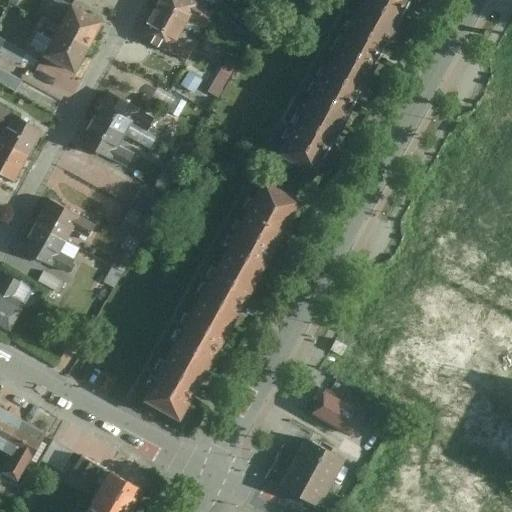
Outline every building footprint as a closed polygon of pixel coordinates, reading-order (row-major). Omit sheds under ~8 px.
[(159,0),(152,13),(183,31),(191,17),(206,26),(214,13),(190,0),(159,0)] [(363,0),(357,11),(397,32),(414,0),(363,0)] [(92,51),(106,25),(60,2),(53,16),(67,23),(61,35),(92,51)] [(332,57),(372,78),(397,32),(357,11),(332,57)] [(152,13),(138,37),(185,62),(193,49),(178,41),(183,31),(152,13)] [(26,78),(0,68),(0,62),(10,35),(0,31),(0,81),(22,89),(26,78)] [(79,77),(92,51),(61,35),(56,43),(42,36),(33,53),(79,77)] [(227,92),(238,61),(228,57),(217,88),(227,92)] [(306,106),(346,127),(372,78),(332,57),(306,106)] [(106,93),(93,119),(125,135),(131,124),(146,132),(154,119),(106,93)] [(306,106),(276,160),(317,181),(346,127),(306,106)] [(32,159),(46,133),(0,108),(0,130),(5,134),(1,142),(32,159)] [(125,135),(93,119),(79,144),(126,168),(134,156),(119,148),(125,135)] [(0,174),(19,184),(32,159),(1,142),(0,143),(0,174)] [(143,240),(174,181),(164,176),(157,190),(145,184),(122,228),(143,240)] [(246,216),(283,235),(302,201),(266,181),(246,216)] [(48,200),(35,225),(67,242),(73,231),(87,239),(95,226),(48,200)] [(246,216),(223,257),(260,277),(283,235),(246,216)] [(67,242),(35,225),(21,250),(69,275),(76,263),(60,254),(67,242)] [(223,257),(195,307),(232,328),(260,277),(223,257)] [(20,282),(7,276),(0,288),(0,334),(6,338),(24,307),(10,299),(20,282)] [(195,307),(170,352),(207,372),(232,328),(195,307)] [(207,372),(170,352),(145,398),(181,418),(207,372)] [(0,444),(7,448),(27,413),(0,398),(0,397),(0,444)] [(359,417),(320,397),(308,421),(347,441),(359,417)] [(49,425),(27,413),(7,448),(15,453),(7,467),(21,476),(50,429),(48,428),(49,425)] [(313,511),(343,460),(304,437),(294,455),(283,450),(262,483),(313,511)] [(46,460),(66,471),(78,450),(57,439),(46,460)] [(337,453),(357,464),(363,453),(343,442),(337,453)] [(87,454),(79,470),(101,482),(109,466),(87,454)] [(121,457),(100,493),(134,511),(138,511),(158,477),(121,457)] [(134,511),(100,493),(89,511),(134,511)]
